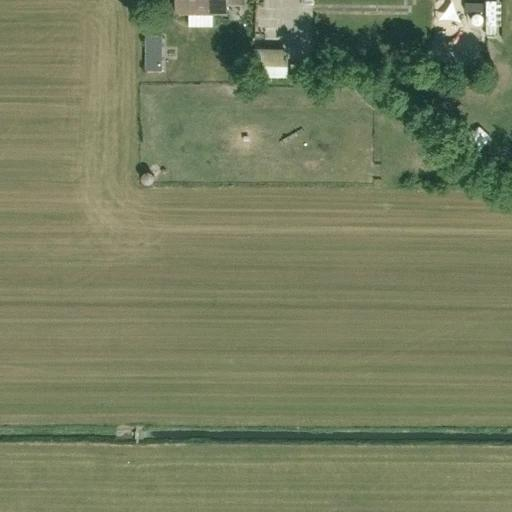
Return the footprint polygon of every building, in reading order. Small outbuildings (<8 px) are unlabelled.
[(242,0),(176,0),(176,13),(227,14),(227,5),(242,5),(242,0)] [(272,30),(289,29),(288,0),(266,0),(267,5),(271,4),(272,30)] [(500,24),(500,0),(488,0),(474,0),(474,24),(500,24)] [(154,37),(155,68),(169,67),(168,37),(154,37)] [(254,65),(288,66),(288,49),(254,48),(254,65)] [(490,77),(506,84),(511,69),(511,63),(499,58),(490,77)] [(443,152),(437,162),(450,170),(456,160),(443,152)]
